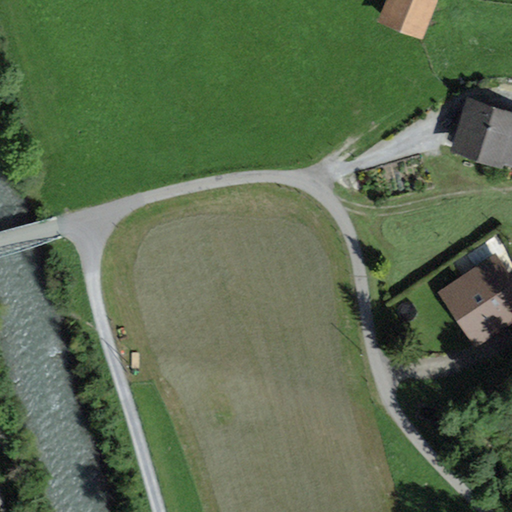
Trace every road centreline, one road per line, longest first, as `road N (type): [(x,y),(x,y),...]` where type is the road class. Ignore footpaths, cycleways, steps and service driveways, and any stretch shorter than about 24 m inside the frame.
road 1 (residential): [(0,240),(212,182),(273,176),(312,184),(349,232),(373,358),(393,410),(487,511)]
road 2 (track): [(158,511),(101,326),(82,217)]
road 3 (track): [(503,339),(445,368),(379,373)]
road 4 (track): [(433,137),(315,186)]
